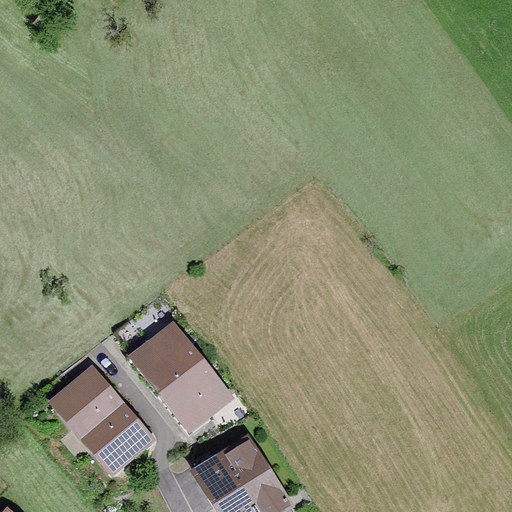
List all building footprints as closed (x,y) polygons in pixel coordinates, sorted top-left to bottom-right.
[(46,8),(36,20),(46,29),(56,16),(46,8)] [(175,328),(136,359),(164,394),(203,363),(175,328)] [(230,397),(203,363),(164,394),(191,427),(230,397)] [(95,370),(55,404),(84,438),(124,405),(95,370)] [(124,405),(84,438),(113,474),(154,441),(124,405)] [(251,441),(199,473),(222,511),(279,511),(291,505),(251,441)]
